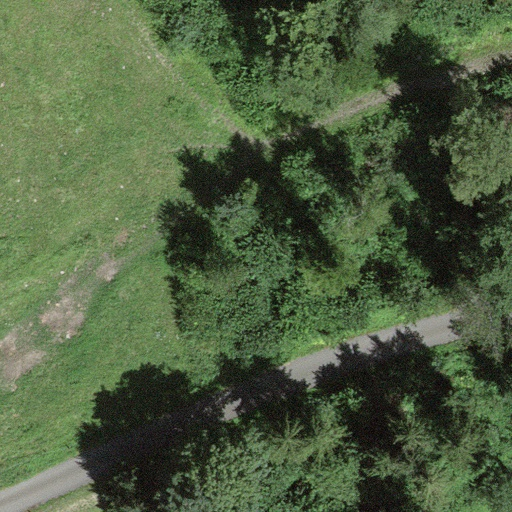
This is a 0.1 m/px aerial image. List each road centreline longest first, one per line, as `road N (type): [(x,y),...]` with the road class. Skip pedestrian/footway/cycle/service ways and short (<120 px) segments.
road 1 (track): [(0,357),(247,160),(332,116),(511,55)]
road 2 (track): [(1,511),(511,299)]
